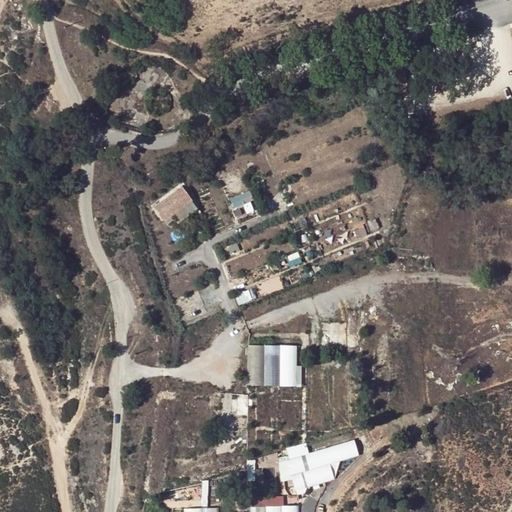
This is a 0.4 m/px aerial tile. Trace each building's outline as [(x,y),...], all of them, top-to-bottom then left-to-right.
[(186,184),(154,203),(166,225),(178,218),(179,221),(201,208),(186,184)] [(231,196),(236,216),(258,211),(253,191),(231,196)] [(236,294),(240,304),(253,298),(249,288),(236,294)] [(249,343),(249,385),(304,385),(304,364),(299,364),(299,344),(249,343)] [(357,439),(310,450),(308,442),(288,447),(290,454),(278,457),(284,480),(294,478),(297,489),(341,479),(337,461),(361,455),(357,439)] [(250,495),(250,511),(300,511),(301,504),(285,504),(285,495),(250,495)]
